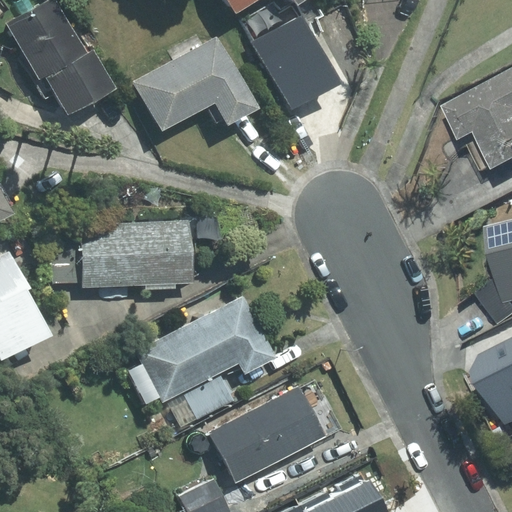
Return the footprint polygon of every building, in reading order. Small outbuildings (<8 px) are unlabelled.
[(59,113),(107,87),(85,46),(79,49),(53,0),(37,0),(29,5),(29,3),(30,1),(29,0),(2,0),(3,1),(3,3),(4,5),(5,7),(6,8),(7,10),(8,11),(10,12),(12,13),(13,13),(0,20),(0,21),(38,91),(45,87),(59,113)] [(216,0),(225,13),(245,0),(282,0),(284,3),(289,0),(216,0)] [(272,27),(264,11),(244,22),(253,38),(247,41),(284,110),(334,82),(297,14),(272,27)] [(215,36),(127,82),(152,130),(200,105),(211,126),(251,105),(215,36)] [(511,68),(451,104),(471,139),(486,130),(507,167),(511,164),(511,68)] [(0,217),(9,213),(0,193),(0,217)] [(78,288),(188,286),(187,243),(211,242),(211,218),(48,222),(49,282),(78,282),(78,288)] [(511,219),(491,225),(505,284),(498,275),(478,293),(508,326),(511,322),(511,219)] [(21,288),(27,284),(7,248),(0,251),(0,356),(45,334),(21,288)] [(121,368),(137,399),(152,391),(173,430),(231,400),(216,373),(235,363),(240,373),(272,356),(239,293),(131,350),(136,360),(121,368)] [(293,384),(207,428),(234,481),(320,437),(293,384)] [(223,511),(230,508),(213,477),(176,497),(183,511),(223,511)] [(386,511),(370,481),(311,511),(386,511)]
